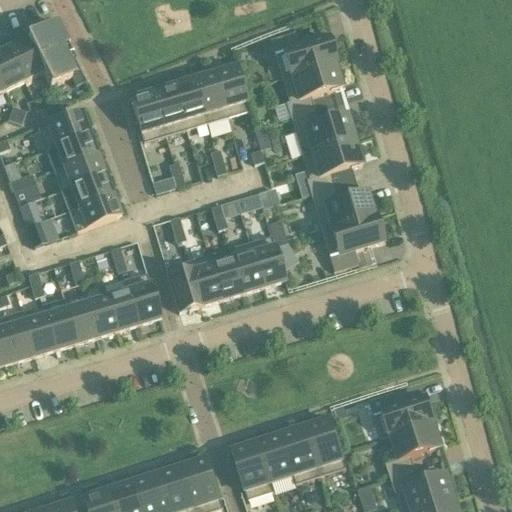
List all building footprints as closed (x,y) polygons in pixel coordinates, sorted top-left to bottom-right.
[(62,38),(58,30),(48,34),(26,45),(42,78),(49,92),(71,82),(67,74),(62,65),(63,65),(52,43),(62,38)] [(299,51),(295,37),(270,45),(282,85),(335,69),(336,68),(328,42),(299,51)] [(26,86),(42,78),(26,45),(10,53),(26,86)] [(0,74),(9,94),(26,86),(10,53),(0,57),(0,74)] [(67,74),(67,73),(77,69),(73,60),(63,65),(62,65),(67,74)] [(71,82),(81,77),(77,69),(67,73),(67,74),(71,82)] [(290,122),(315,114),(311,102),(342,93),(335,69),(282,85),(289,107),(286,108),(290,122)] [(228,123),(249,116),(236,72),(214,78),(228,123)] [(0,98),(9,94),(0,74),(0,98)] [(75,91),(85,86),(81,77),(71,82),(75,91)] [(207,129),(228,123),(214,78),(193,85),(207,129)] [(185,135),(207,129),(193,85),(172,91),(185,135)] [(164,142),(185,135),(172,91),(151,97),(164,142)] [(143,148),(164,142),(151,97),(130,104),(143,148)] [(49,116),(60,111),(56,102),(45,107),(49,116)] [(16,128),(21,115),(16,113),(11,126),(16,128)] [(319,127),(315,114),(290,122),(301,159),(354,143),(357,142),(353,130),(351,130),(347,119),(319,127)] [(21,130),(21,128),(25,117),(21,115),(16,128),(21,130)] [(45,155),(89,138),(81,118),(37,134),(45,155)] [(262,130),(253,133),(255,140),(265,138),(262,130)] [(53,175),(96,159),(89,138),(45,155),(53,175)] [(310,199),(335,191),(331,178),(362,168),(354,143),(301,159),(309,184),(306,185),(310,199)] [(0,157),(9,154),(6,144),(0,146),(0,157)] [(213,169),(223,167),(219,155),(210,158),(213,169)] [(254,169),(263,167),(260,155),(250,158),(254,169)] [(60,196),(104,180),(96,159),(53,175),(60,196)] [(172,182),(181,179),(178,167),(168,170),(172,182)] [(217,181),(226,178),(223,167),(213,169),(217,181)] [(24,192),(35,188),(31,178),(20,183),(24,192)] [(175,193),(185,191),(181,179),(172,182),(175,193)] [(68,217),(112,200),(104,180),(60,196),(68,217)] [(13,196),(24,192),(20,183),(9,187),(13,196)] [(339,204),(335,191),(310,199),(321,236),(374,220),(377,219),(373,207),(371,208),(367,196),(339,204)] [(251,213),(261,211),(257,199),(248,202),(251,213)] [(76,237),(120,221),(112,200),(68,217),(76,237)] [(214,224),(223,222),(220,210),(210,213),(214,224)] [(333,275),(357,268),(353,255),(382,246),(374,220),(321,236),(333,275)] [(217,236),(227,233),(223,222),(214,224),(217,236)] [(173,237),(182,234),(179,223),(169,225),(173,237)] [(46,248),(40,232),(39,232),(28,237),(34,253),(46,248)] [(176,248),(186,246),(182,234),(173,237),(176,248)] [(263,293),(284,286),(271,242),(249,248),(263,293)] [(242,299),(263,293),(249,248),(228,254),(242,299)] [(113,267),(123,264),(119,253),(110,255),(113,267)] [(242,299),(228,254),(227,255),(230,264),(211,270),(208,260),(207,261),(221,305),(242,299)] [(200,312),(221,305),(207,261),(186,267),(200,312)] [(117,278),(126,276),(123,264),(113,267),(117,278)] [(68,268),(72,279),(81,276),(78,265),(68,268)] [(178,318),(200,312),(186,267),(165,273),(178,318)] [(9,291),(20,287),(16,276),(5,280),(9,291)] [(75,291),(85,288),(81,276),(72,279),(75,291)] [(31,292),(40,289),(37,277),(27,280),(31,292)] [(136,331),(159,324),(146,279),(123,286),(126,295),(136,331)] [(34,303),(43,300),(40,289),(31,292),(34,303)] [(116,337),(136,331),(126,295),(105,301),(116,337)] [(0,312),(9,309),(5,300),(0,301),(0,312)] [(96,343),(116,337),(105,301),(85,307),(96,343)] [(75,349),(96,343),(85,307),(65,314),(75,349)] [(55,355),(75,349),(65,314),(44,320),(55,355)] [(12,368),(35,361),(24,326),(21,317),(0,322),(0,327),(2,332),(12,368)] [(35,361),(55,355),(44,320),(24,326),(35,361)] [(0,371),(12,368),(2,332),(0,332),(0,371)] [(398,411),(394,398),(370,406),(382,444),(392,441),(392,442),(434,428),(435,428),(427,402),(398,411)] [(322,481),(346,474),(330,424),(306,432),(322,481)] [(391,483),(416,475),(411,462),(442,452),(434,428),(392,442),(399,464),(386,468),(391,483)] [(297,489),(322,481),(306,432),(281,440),(297,489)] [(297,489),(281,440),(257,448),(273,497),(274,497),(271,488),(293,480),(296,490),(297,489)] [(248,505),(273,497),(257,448),(232,456),(248,505)] [(195,511),(222,511),(207,464),(183,472),(195,511)] [(168,511),(195,511),(183,472),(158,479),(168,511)] [(420,488),(416,475),(391,483),(396,498),(401,511),(428,511),(455,503),(458,503),(454,491),(451,491),(448,480),(420,488)] [(141,511),(168,511),(158,479),(134,487),(141,511)] [(114,511),(141,511),(134,487),(109,495),(114,511)] [(363,511),(375,511),(369,492),(358,495),(363,511)] [(87,511),(114,511),(109,495),(85,503),(87,511)] [(458,511),(455,503),(428,511),(458,511)]
